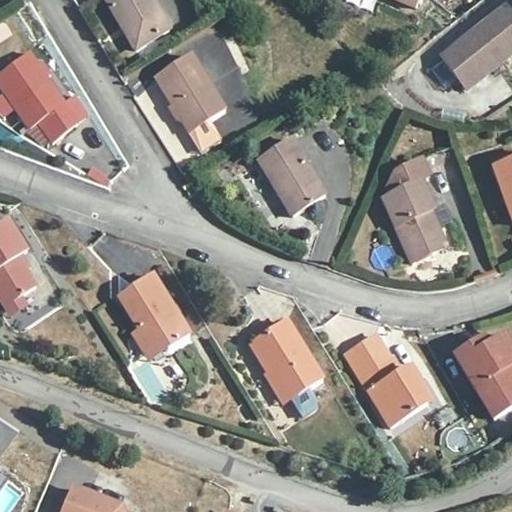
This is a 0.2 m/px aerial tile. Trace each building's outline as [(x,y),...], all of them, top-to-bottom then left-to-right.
[(136,0),(101,0),(95,4),(127,59),(160,38),(136,0)] [(467,94),(511,58),(511,3),(440,60),(467,94)] [(20,67),(0,78),(0,114),(26,161),(63,140),(20,67)] [(185,68),(147,90),(181,145),(219,122),(185,68)] [(283,148),(248,169),(283,227),(317,208),(283,148)] [(511,162),(489,173),(511,224),(511,162)] [(103,185),(83,176),(79,184),(100,194),(103,185)] [(405,270),(425,261),(421,252),(431,249),(419,218),(422,215),(412,190),(378,205),(405,270)] [(0,314),(16,305),(30,296),(11,264),(21,258),(5,230),(0,232),(0,314)] [(421,252),(425,261),(434,257),(431,249),(421,252)] [(125,343),(137,366),(153,357),(157,363),(183,348),(149,289),(115,310),(130,339),(125,343)] [(22,317),(16,305),(0,314),(0,320),(4,328),(22,317)] [(238,354),(255,384),(261,380),(276,406),(309,385),(275,331),(238,354)] [(491,418),(511,406),(511,343),(508,337),(492,347),(487,338),(455,356),(491,418)] [(153,357),(137,366),(140,372),(157,363),(153,357)] [(384,440),(418,419),(408,401),(414,397),(404,380),(392,387),(375,360),(346,377),(384,440)] [(261,380),(255,384),(270,410),(276,406),(261,380)] [(307,391),(294,402),(304,415),(318,404),(307,391)] [(408,401),(418,419),(425,415),(414,397),(408,401)] [(0,489),(0,511),(11,511),(27,492),(8,478),(0,489)] [(122,511),(120,507),(71,488),(61,511),(122,511)]
